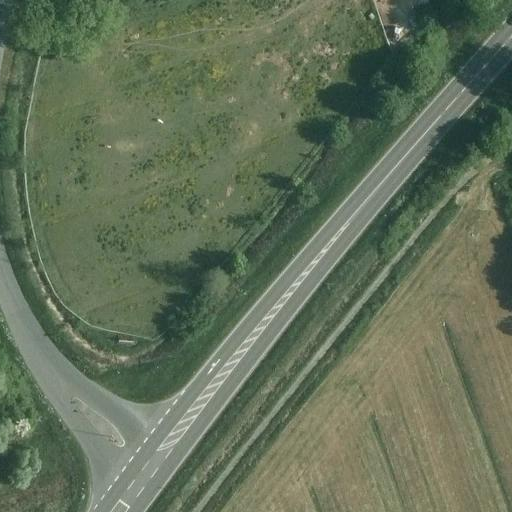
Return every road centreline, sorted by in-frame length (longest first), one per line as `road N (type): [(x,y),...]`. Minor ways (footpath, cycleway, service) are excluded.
road 1 (primary): [(161,453),(511,36)]
road 2 (residential): [(49,365),(92,438),(139,486)]
road 3 (residential): [(161,453),(49,365)]
